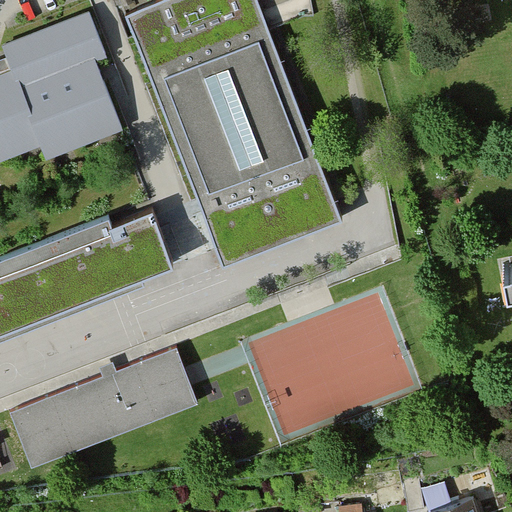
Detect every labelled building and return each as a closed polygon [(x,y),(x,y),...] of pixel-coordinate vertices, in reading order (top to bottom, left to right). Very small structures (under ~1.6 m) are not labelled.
[(264,0),(149,0),(125,10),(226,262),(350,213),(264,0)] [(0,156),(44,141),(50,156),(128,128),(108,73),(117,70),(94,6),(5,38),(15,66),(0,71),(0,156)] [(0,257),(0,263),(2,268),(0,268),(0,335),(183,261),(160,206),(112,225),(107,214),(0,257)] [(511,253),(503,256),(511,299),(511,253)] [(50,334),(0,351),(0,371),(5,370),(6,374),(58,357),(50,334)] [(177,345),(10,409),(31,463),(198,399),(177,345)] [(479,511),(474,492),(423,505),(424,511),(479,511)]
